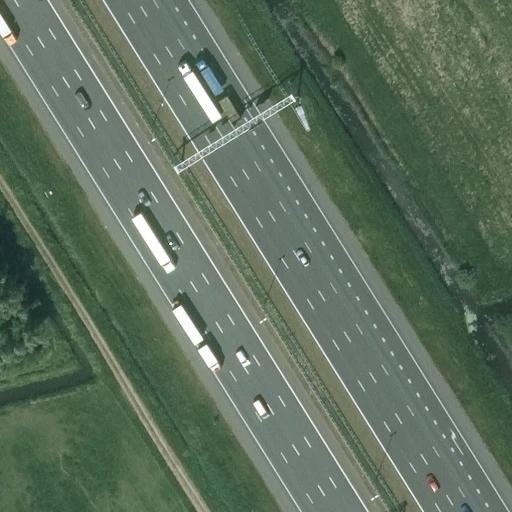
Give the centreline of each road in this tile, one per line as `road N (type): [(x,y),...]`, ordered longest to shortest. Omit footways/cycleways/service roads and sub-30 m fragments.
road 1 (motorway): [(14,0),(334,511)]
road 2 (motorway): [(456,511),(137,0)]
road 3 (track): [(202,511),(0,188)]
